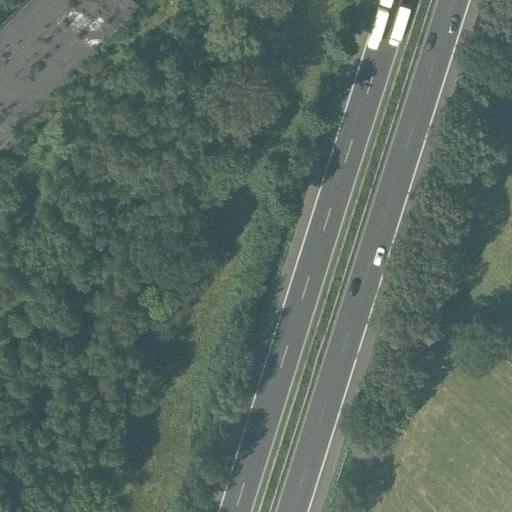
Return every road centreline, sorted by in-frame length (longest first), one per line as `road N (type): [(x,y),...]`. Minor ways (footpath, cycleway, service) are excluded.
road 1 (motorway): [(289,511),(451,0)]
road 2 (motorway): [(395,0),(234,511)]
road 3 (track): [(173,0),(154,34),(0,195)]
